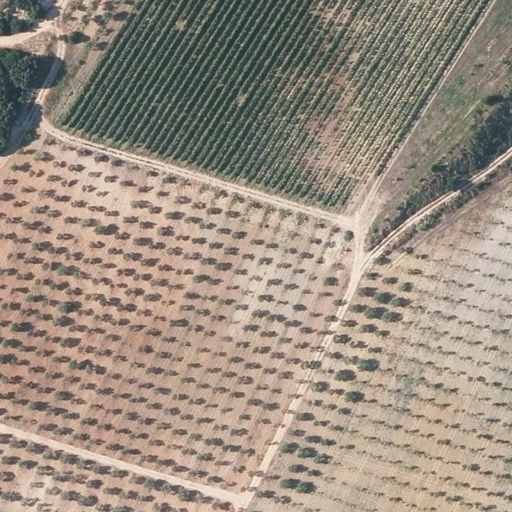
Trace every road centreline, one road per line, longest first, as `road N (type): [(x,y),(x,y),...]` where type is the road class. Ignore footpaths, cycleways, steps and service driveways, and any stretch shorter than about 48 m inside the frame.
road 1 (track): [(0,39),(55,59),(34,109),(45,129),(360,225),(357,282),(242,511)]
road 2 (track): [(247,501),(0,429)]
road 3 (track): [(511,147),(360,259)]
